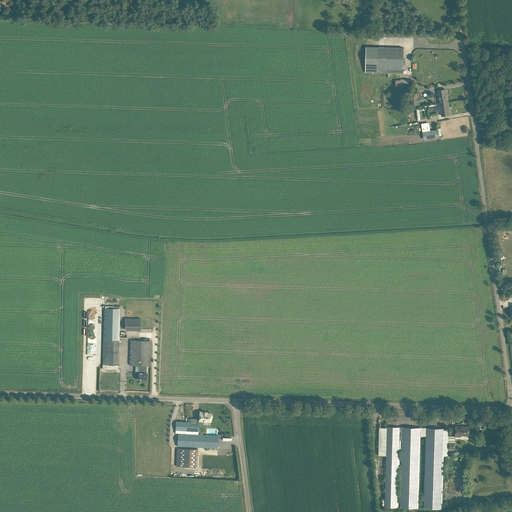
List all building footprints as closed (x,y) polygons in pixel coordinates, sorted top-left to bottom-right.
[(403,73),(403,70),(403,65),(403,59),(404,48),(378,47),(366,47),(365,73),(377,73),(403,73)] [(440,103),(448,102),(445,89),(438,91),(440,103)] [(418,101),(417,93),(407,95),(409,105),(420,104),(420,100),(418,101)] [(442,116),(445,115),(450,114),(448,102),(440,103),(442,116)] [(426,107),(418,107),(418,120),(421,119),(420,110),(427,110),(426,107)] [(430,130),(429,122),(421,124),(424,140),(438,137),(437,129),(430,130)] [(118,365),(119,306),(115,306),(115,308),(104,308),(103,364),(118,365)] [(140,331),(141,319),(125,318),(125,330),(140,331)] [(150,366),(150,341),(130,340),(130,365),(139,365),(139,372),(138,372),(138,380),(147,380),(147,373),(147,365),(150,366)] [(197,425),(199,425),(202,425),(202,421),(211,421),(211,418),(212,417),(212,415),(211,414),(211,413),(207,413),(207,412),(204,411),(199,411),(199,420),(197,420),(197,425)] [(186,425),(186,434),(198,434),(199,425),(197,425),(191,424),(191,422),(191,419),(188,419),(188,422),(186,422),(186,425)] [(175,430),(175,433),(178,433),(186,434),(186,425),(186,422),(176,421),(176,424),(175,430)] [(379,427),(378,455),(386,455),(385,507),(387,507),(398,507),(398,504),(399,467),(400,465),(400,459),(400,449),(401,449),(401,440),(402,440),(402,443),(402,459),(401,465),(401,481),(400,504),(400,507),(418,508),(418,505),(420,436),(426,436),(424,505),(424,508),(442,509),(443,455),(448,455),(448,452),(448,449),(448,445),(448,442),(448,436),(449,428),(387,426),(387,427),(379,427)] [(455,426),(455,436),(461,436),(461,435),(469,435),(469,426),(455,426)] [(218,448),(218,435),(186,434),(178,433),(177,446),(218,448)] [(198,467),(198,449),(177,448),(176,466),(198,467)]
